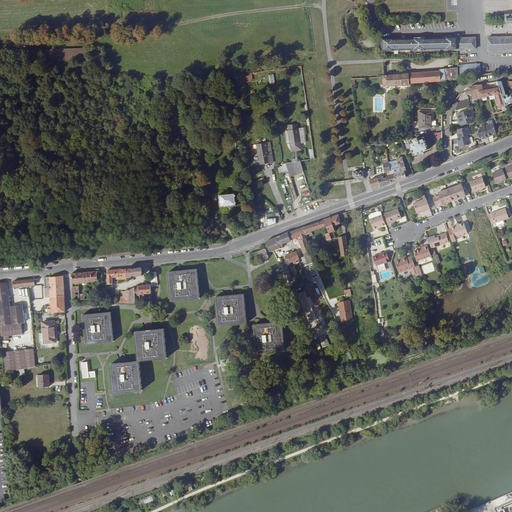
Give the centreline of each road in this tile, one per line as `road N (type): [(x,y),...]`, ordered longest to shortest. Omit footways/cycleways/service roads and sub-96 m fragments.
road 1 (secondary): [(66,266),(218,249),(447,167)]
road 2 (track): [(480,55),(423,67),(328,63),(323,0)]
road 3 (track): [(171,25),(322,6)]
road 4 (residential): [(511,77),(469,82),(450,96),(447,167)]
road 5 (unclassified): [(74,443),(67,308)]
road 6 (residential): [(401,237),(511,189)]
